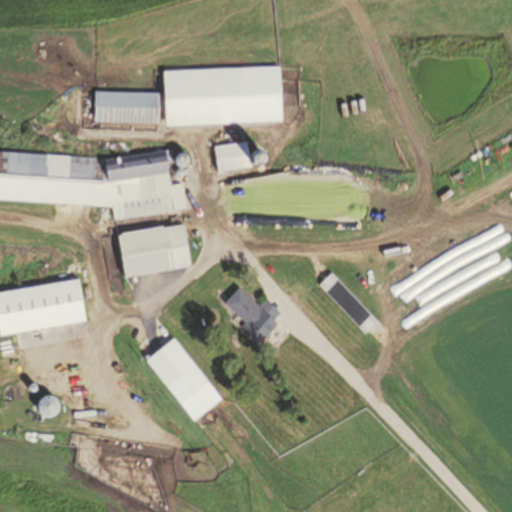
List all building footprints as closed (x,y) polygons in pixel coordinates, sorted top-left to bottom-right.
[(274,124),(274,106),(278,106),(278,76),(273,76),(273,68),(155,69),(155,93),(87,93),(88,125),(274,124)] [(261,163),(258,144),(208,153),(211,172),(261,163)] [(0,151),(0,201),(108,207),(108,213),(180,217),(181,186),(159,185),(161,160),(0,151)] [(490,183),(484,167),(457,178),(455,172),(441,177),(449,199),(490,183)] [(115,278),(182,268),(176,224),(108,235),(115,278)] [(350,322),(363,308),(327,272),(314,285),(350,322)] [(0,289),(0,333),(83,324),(78,280),(0,289)] [(254,307),(233,288),(217,305),(237,324),(234,328),(251,345),(279,316),(261,299),(254,307)] [(137,360),(185,423),(218,399),(169,336),(137,360)]
